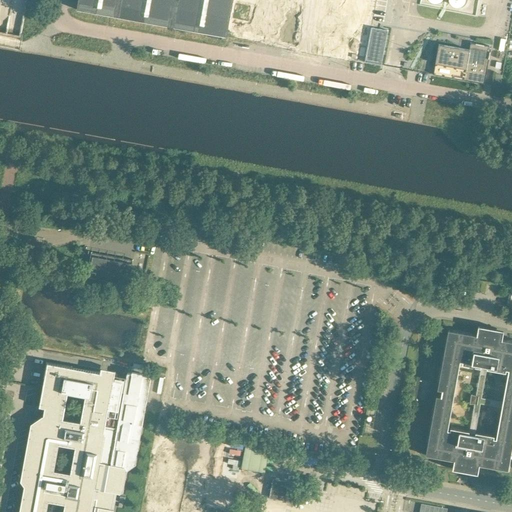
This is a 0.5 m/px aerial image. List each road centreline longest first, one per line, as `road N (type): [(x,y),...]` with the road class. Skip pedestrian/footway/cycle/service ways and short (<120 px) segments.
road 1 (unclassified): [(511,243),(14,152),(0,228)]
road 2 (unclassified): [(511,107),(69,26),(58,0)]
road 3 (unclassified): [(375,481),(414,312),(432,305),(511,323)]
road 4 (unclassified): [(511,507),(375,481)]
